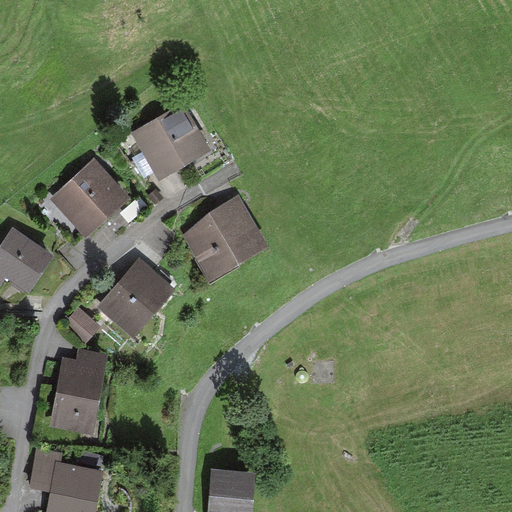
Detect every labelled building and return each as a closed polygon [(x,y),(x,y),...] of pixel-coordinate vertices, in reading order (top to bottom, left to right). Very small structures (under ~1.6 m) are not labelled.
[(183,100),(130,131),(158,178),(211,147),(183,100)] [(93,156),(49,197),(85,235),(129,194),(93,156)] [(208,210),(182,234),(208,279),(267,243),(246,208),(238,193),(208,210)] [(12,225),(0,242),(0,282),(5,275),(27,290),(53,253),(12,225)] [(138,256),(95,305),(135,337),(174,285),(138,256)] [(79,306),(64,323),(85,341),(99,324),(79,306)] [(62,357),(48,425),(92,432),(107,351),(77,346),(75,358),(62,357)] [(50,490),(45,511),(93,511),(103,469),(61,460),(62,452),(36,448),(29,486),(50,490)] [(211,467),(207,511),(252,511),(255,469),(211,467)]
